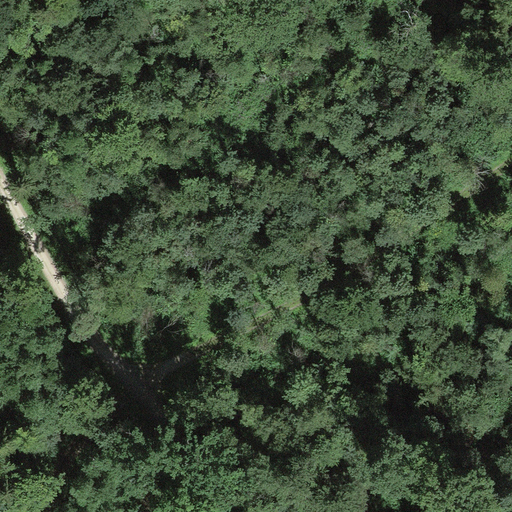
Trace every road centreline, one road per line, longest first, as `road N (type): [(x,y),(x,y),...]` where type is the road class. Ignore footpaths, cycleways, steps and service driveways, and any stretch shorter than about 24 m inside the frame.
road 1 (track): [(51,511),(97,425),(138,383),(419,232),(511,168)]
road 2 (track): [(0,182),(51,281),(138,383),(209,511)]
